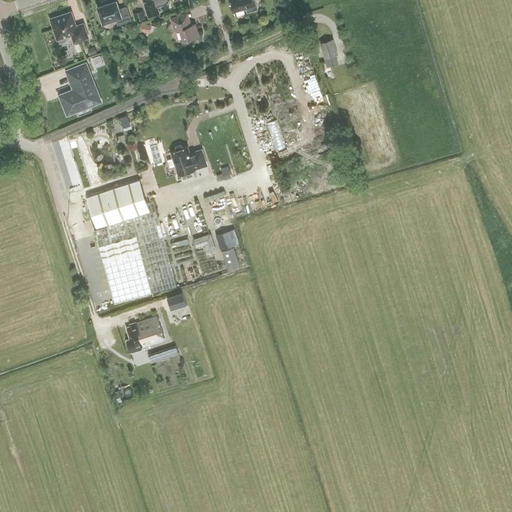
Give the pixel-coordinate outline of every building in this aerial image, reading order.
[(102,22),(103,23),(115,18),(118,25),(131,20),(126,7),(119,9),(116,0),(111,2),(109,0),(108,0),(100,3),(101,5),(97,7),(99,13),(97,14),(100,22),(102,22)] [(151,0),(143,3),(148,19),(160,14),(158,8),(167,5),(169,0),(168,0),(151,0)] [(229,0),(233,12),(246,9),(247,13),(258,10),(254,0),(229,0)] [(143,11),(133,14),(135,22),(145,19),(143,11)] [(66,39),(66,36),(72,35),(74,42),(87,38),(83,25),(76,27),(70,13),(51,19),(57,39),(58,39),(59,41),(62,42),(65,41),(66,39)] [(183,41),(198,36),(195,24),(190,25),(187,13),(170,18),(174,30),(179,29),(183,41)] [(151,25),(140,24),(139,31),(150,33),(151,25)] [(319,43),(324,59),(327,67),(338,63),(336,55),(338,55),(333,39),(319,43)] [(97,53),(94,47),(88,49),(90,55),(97,53)] [(67,114),(100,101),(85,64),(67,71),(74,90),(60,96),(67,114)] [(130,125),(127,116),(119,118),(123,128),(130,125)] [(268,121),(276,149),(286,146),(278,118),(268,121)] [(170,152),(177,176),(207,166),(202,149),(190,153),(188,147),(182,148),(182,147),(180,146),(176,147),(175,149),(176,150),(170,152)] [(223,172),(216,175),(219,181),(232,175),(229,167),(222,170),(223,172)] [(97,228),(149,211),(139,180),(87,198),(97,228)] [(221,248),(239,242),(233,227),(215,233),(221,248)] [(210,233),(193,239),(196,248),(204,245),(207,253),(216,251),(210,233)] [(98,246),(114,303),(152,293),(136,235),(98,246)] [(221,251),(228,270),(240,266),(233,247),(221,251)] [(177,320),(174,309),(186,305),(182,292),(168,296),(172,307),(166,309),(171,323),(177,320)] [(147,345),(164,340),(156,316),(130,325),(130,326),(126,328),(130,339),(126,340),(131,353),(142,349),(141,347),(144,346),(144,345),(146,344),(147,345)] [(175,345),(148,354),(150,362),(178,353),(175,345)]
